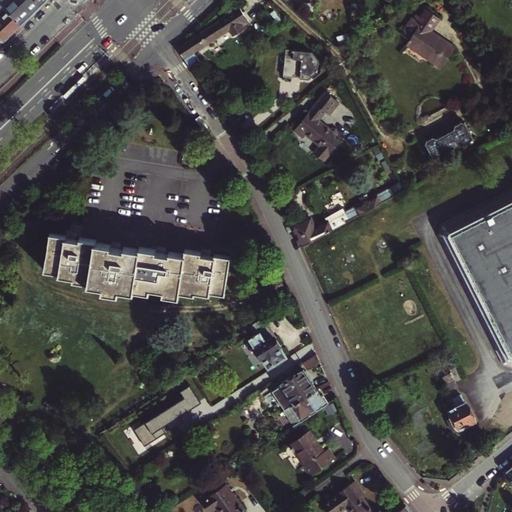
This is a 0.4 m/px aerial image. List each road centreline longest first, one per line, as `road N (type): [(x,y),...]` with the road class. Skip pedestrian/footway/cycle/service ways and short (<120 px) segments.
road 1 (tertiary): [(159,45),(260,190),(375,446)]
road 2 (tertiary): [(0,195),(159,45)]
road 3 (primary): [(0,139),(134,8)]
road 4 (primary): [(121,0),(0,118)]
